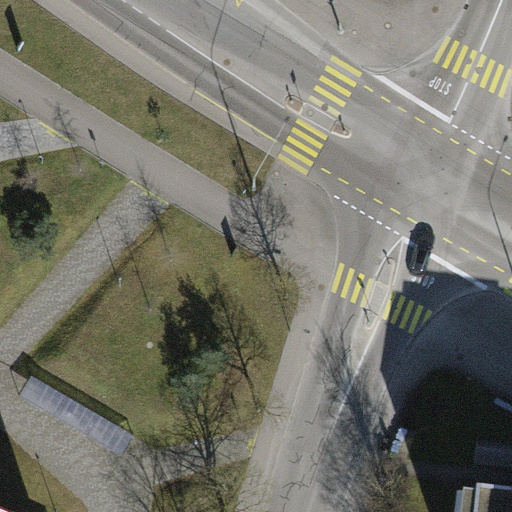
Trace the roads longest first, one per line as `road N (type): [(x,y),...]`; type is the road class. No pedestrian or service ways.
road 1 (secondary): [(134,0),(432,186)]
road 2 (residential): [(309,511),(432,186)]
road 3 (residential): [(432,186),(506,0)]
